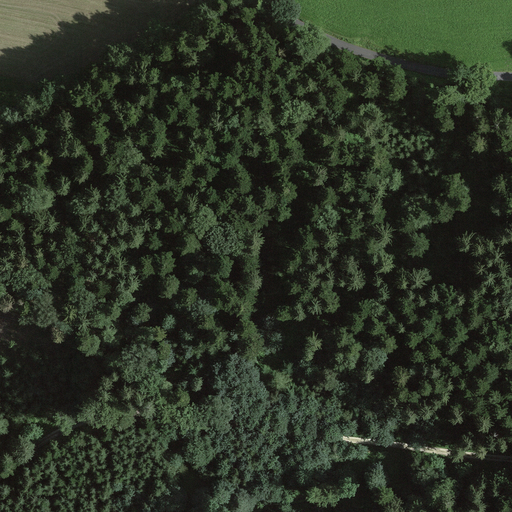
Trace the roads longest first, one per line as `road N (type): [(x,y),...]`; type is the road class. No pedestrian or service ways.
road 1 (track): [(511,464),(159,416),(99,418),(29,445),(0,484)]
road 2 (unclassified): [(255,0),(357,50),(450,73),(511,75)]
road 3 (unclassified): [(0,119),(164,37),(205,0)]
road 4 (track): [(255,511),(466,458)]
